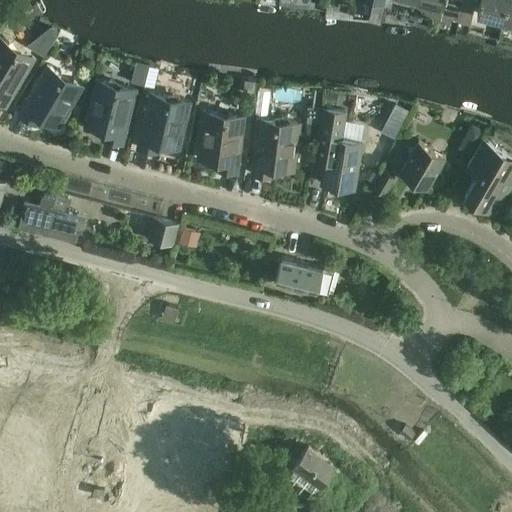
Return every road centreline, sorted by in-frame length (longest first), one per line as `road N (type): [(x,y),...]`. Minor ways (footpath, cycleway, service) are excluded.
road 1 (unclassified): [(407,366),(349,330),(301,313),(0,234)]
road 2 (residential): [(359,239),(0,137)]
road 3 (residential): [(511,248),(484,229),(424,215),(359,239)]
road 4 (unclassified): [(511,464),(407,366)]
